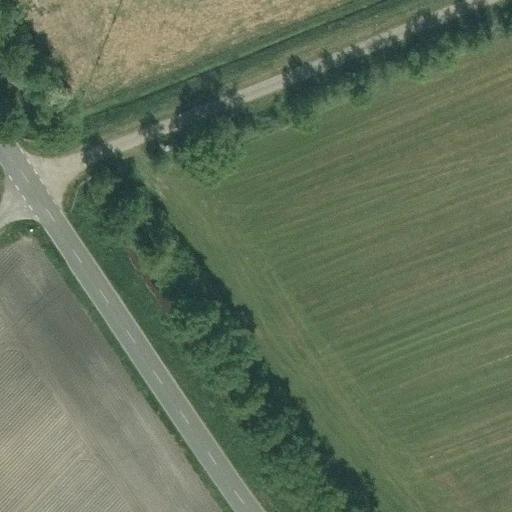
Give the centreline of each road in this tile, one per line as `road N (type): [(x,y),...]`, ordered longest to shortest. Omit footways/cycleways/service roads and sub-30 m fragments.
road 1 (residential): [(465,0),(29,187)]
road 2 (tertiary): [(29,187),(256,511)]
